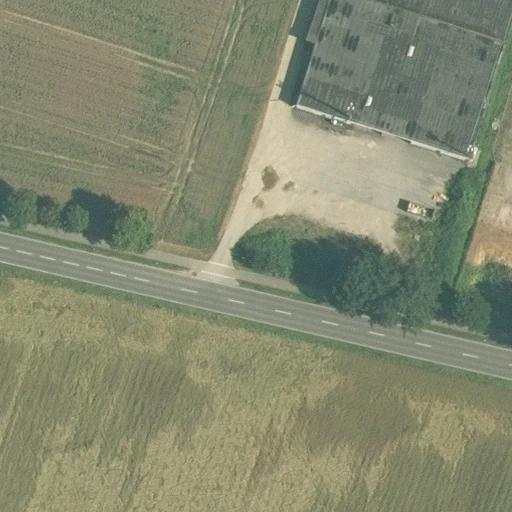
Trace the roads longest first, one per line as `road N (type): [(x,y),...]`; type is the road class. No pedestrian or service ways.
road 1 (secondary): [(511,368),(0,252)]
road 2 (track): [(210,299),(304,0)]
